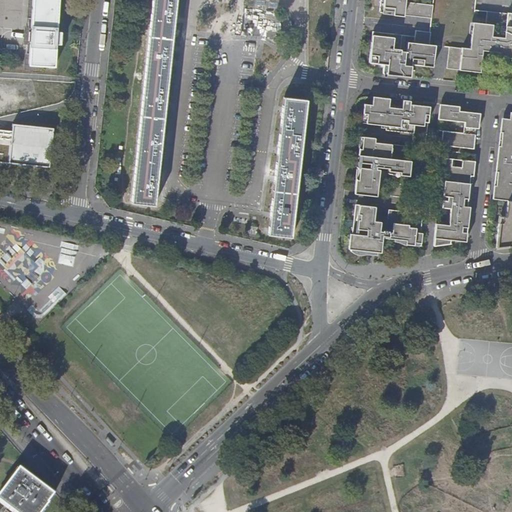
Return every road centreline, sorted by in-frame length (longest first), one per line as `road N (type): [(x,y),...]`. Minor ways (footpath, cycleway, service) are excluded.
road 1 (residential): [(320,269),(73,216)]
road 2 (residential): [(73,216),(97,0)]
road 3 (primary): [(144,511),(0,353)]
road 4 (tertiary): [(322,343),(175,483)]
road 5 (residential): [(320,269),(342,80)]
road 6 (residential): [(490,99),(472,268)]
road 7 (primary): [(0,385),(102,511)]
road 8 (residential): [(342,80),(490,99)]
